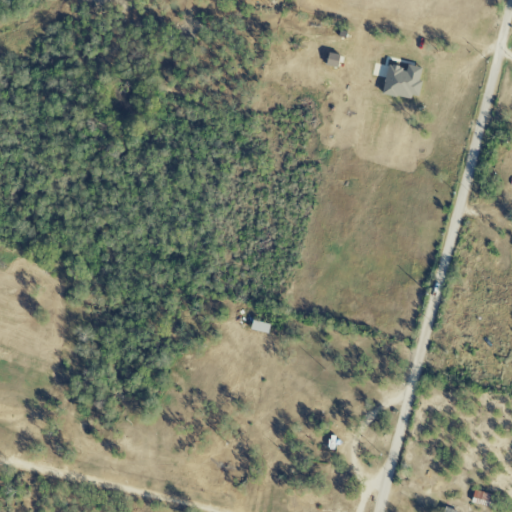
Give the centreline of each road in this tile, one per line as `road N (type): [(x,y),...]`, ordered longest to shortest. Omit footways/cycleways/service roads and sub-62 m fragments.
road 1 (residential): [(381,511),(511,13)]
road 2 (residential): [(89,194),(439,293)]
